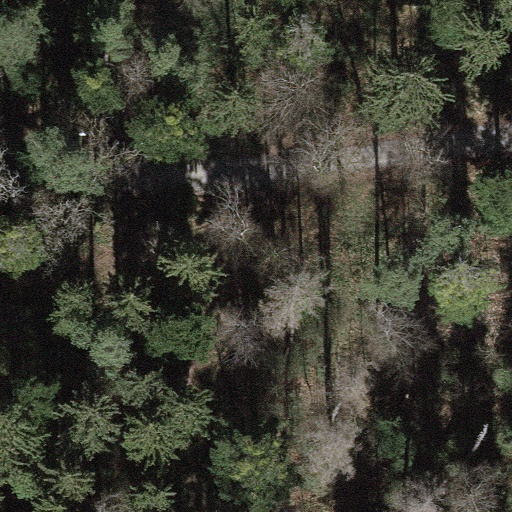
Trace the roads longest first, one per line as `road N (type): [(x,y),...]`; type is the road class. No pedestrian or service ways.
road 1 (track): [(0,140),(73,162),(184,176),(511,134)]
road 2 (track): [(331,161),(292,212),(202,264),(63,300),(0,304)]
